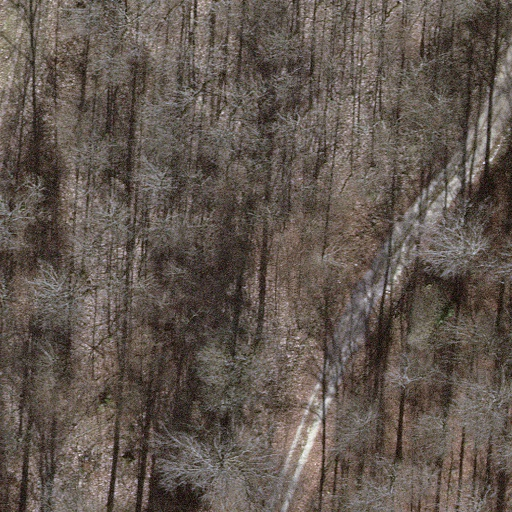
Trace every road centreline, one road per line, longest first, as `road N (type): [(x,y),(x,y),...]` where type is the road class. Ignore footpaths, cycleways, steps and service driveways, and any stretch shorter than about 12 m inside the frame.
road 1 (track): [(511,129),(386,272),(336,369),(282,511)]
road 2 (track): [(0,232),(14,201),(57,0)]
